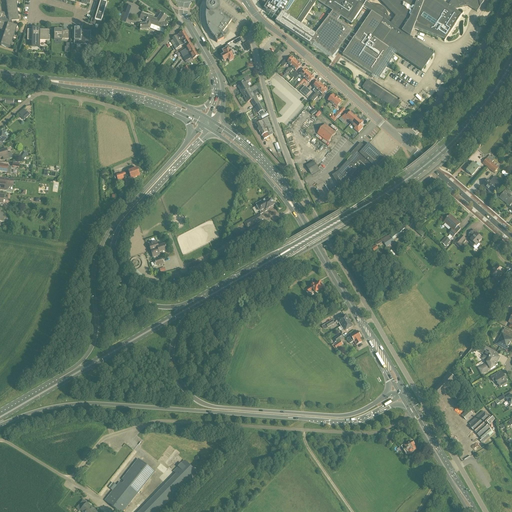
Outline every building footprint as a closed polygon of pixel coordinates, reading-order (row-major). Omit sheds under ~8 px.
[(5,0),(7,14),(5,13),(0,11),(0,28),(5,30),(0,45),(10,48),(17,27),(14,26),(14,22),(19,21),(16,0),(5,0)] [(102,18),(107,4),(102,2),(102,0),(94,0),(94,2),(97,2),(95,9),(96,9),(93,17),(92,17),(90,24),(95,25),(97,17),(102,18)] [(274,0),(267,12),(266,11),(266,12),(271,15),(278,20),(277,23),(276,22),(276,23),(311,46),(314,42),(316,42),(333,54),(336,50),(350,30),(337,21),(340,16),(352,24),(364,6),(372,12),(361,28),(354,38),(343,56),(372,76),(373,76),(374,74),(378,77),(395,53),(396,54),(422,72),(434,55),(433,54),(413,40),(413,39),(414,39),(406,34),(410,28),(411,26),(445,40),(444,42),(464,13),(463,13),(462,15),(453,9),(468,6),(472,9),(477,12),(485,0),(452,0),(449,6),(439,0),(274,0)] [(205,14),(205,18),(206,21),(206,24),(207,27),(209,31),(210,33),(212,36),(214,38),(217,43),(223,39),(221,35),(226,28),(231,21),(217,10),(217,9),(218,8),(218,7),(218,6),(217,5),(217,4),(216,3),(215,2),(214,2),(213,2),(212,2),(211,2),(210,2),(209,3),(208,4),(207,5),(207,6),(206,9),(206,11),(205,14)] [(157,20),(148,17),(148,16),(142,13),(140,19),(146,21),(145,23),(146,23),(146,24),(140,24),(140,30),(149,29),(151,25),(166,30),(168,24),(164,22),(167,18),(161,14),(157,20)] [(81,32),(81,29),(74,28),(74,32),(73,32),(73,31),(72,38),(73,38),(74,38),(74,45),(77,45),(77,44),(89,44),(89,39),(90,39),(91,32),(86,31),(86,32),(81,32)] [(39,30),(39,29),(32,29),(32,30),(27,30),(27,40),(32,40),(32,45),(39,45),(39,41),(49,41),(50,36),(49,36),(49,31),(39,30)] [(69,39),(69,31),(62,31),(62,30),(54,30),(54,41),(62,41),(62,39),(69,39)] [(173,46),(188,38),(184,31),(178,35),(172,39),(173,40),(170,42),(173,46)] [(18,53),(24,34),(21,33),(15,52),(18,53)] [(185,47),(191,44),(188,38),(173,46),(175,50),(184,45),(185,47)] [(182,57),(195,50),(191,44),(185,47),(186,49),(180,53),(182,57)] [(230,53),(228,50),(230,48),(228,45),(221,49),(222,52),(224,55),(221,57),(222,58),(221,59),(222,61),(224,61),(224,62),(228,60),(229,62),(233,60),(232,57),(234,55),(232,51),(230,53)] [(195,50),(182,57),(185,62),(192,58),(193,60),(199,56),(195,50)] [(292,67),(297,62),(292,58),(287,63),(292,67)] [(289,72),(290,73),(294,69),(296,71),(301,66),(297,62),(292,67),(290,69),(289,68),(287,70),(289,72)] [(187,76),(192,74),(190,71),(190,70),(188,66),(183,69),(187,76)] [(177,72),(171,67),(167,73),(174,75),(177,72)] [(305,79),(310,74),(305,70),(300,75),(302,76),(300,78),(302,80),(303,81),(305,79)] [(310,74),(305,79),(309,83),(314,78),(310,74)] [(401,102),(369,81),(364,89),(396,110),(401,102)] [(318,91),(323,86),(318,82),(313,87),(315,89),(313,91),(316,93),(318,91)] [(242,93),(250,89),(246,83),(238,87),(242,93)] [(300,92),(303,94),(308,89),(305,86),(300,92)] [(318,91),(316,93),(309,100),(312,103),(318,97),(319,98),(322,98),(323,99),(326,95),(325,93),(327,90),(323,86),(318,91)] [(250,89),(242,93),(247,103),(251,101),(254,106),(259,103),(256,97),(255,98),(250,89)] [(336,109),(341,103),(333,95),(328,101),(336,109)] [(314,114),(317,108),(312,105),(309,111),(314,114)] [(334,122),(342,114),(338,111),(336,113),(337,114),(334,117),(332,115),(330,118),(334,122)] [(351,124),(357,117),(351,112),(349,115),(346,112),(341,118),(346,122),(347,120),(351,124)] [(357,117),(351,124),(355,127),(354,129),(358,133),(363,128),(361,126),(363,123),(357,117)] [(262,136),(264,139),(274,134),(268,118),(261,121),(262,122),(256,125),(256,126),(255,126),(257,129),(258,129),(262,136)] [(328,143),(336,133),(325,124),(317,134),(328,143)] [(353,157),(338,173),(332,176),(339,186),(347,181),(349,179),(352,181),(367,173),(375,169),(384,158),(369,144),(365,147),(361,143),(350,155),(353,157)] [(7,154),(6,150),(0,151),(0,158),(5,157),(6,160),(13,158),(11,152),(7,154)] [(488,169),(495,161),(493,160),(494,159),(492,157),(491,158),(489,156),(482,164),(488,169)] [(311,175),(320,170),(314,161),(306,166),(311,175)] [(495,161),(488,169),(494,173),(498,168),(500,166),(495,161)] [(472,176),(479,168),(473,163),(466,171),(472,176)] [(10,175),(11,167),(0,165),(0,171),(4,173),(4,174),(10,175)] [(139,176),(137,168),(116,176),(118,182),(124,180),(123,176),(126,175),(126,177),(130,176),(131,179),(139,176)] [(13,187),(14,180),(10,180),(4,179),(4,182),(0,181),(0,190),(4,191),(7,191),(9,189),(10,187),(10,186),(13,187)] [(492,194),(497,188),(488,180),(483,186),(492,194)] [(511,197),(506,191),(500,198),(510,206),(511,204),(511,197)] [(7,201),(8,196),(0,194),(0,205),(3,206),(3,201),(7,201)] [(267,202),(265,199),(256,205),(261,214),(273,207),(273,206),(274,205),(271,200),(267,202)] [(247,229),(263,220),(260,214),(244,223),(247,229)] [(456,221),(450,216),(444,222),(452,230),(449,234),(453,238),(457,233),(454,231),(460,224),(456,220),(456,221)] [(476,250),(481,244),(479,243),(482,239),(476,234),(477,233),(474,231),(469,236),(472,239),(469,242),(471,244),(470,245),(476,250)] [(459,249),(463,245),(461,244),(466,239),(462,235),(454,244),(459,249)] [(157,247),(158,247),(156,241),(148,244),(152,254),(158,252),(157,247)] [(158,252),(152,254),(153,258),(160,256),(159,253),(166,251),(164,244),(158,247),(157,247),(158,252)] [(497,280),(504,272),(498,267),(494,272),(492,270),(489,274),(497,280)] [(146,282),(135,272),(133,274),(144,284),(146,282)] [(323,288),(320,282),(315,285),(314,284),(311,286),(312,287),(307,290),(308,292),(313,290),(315,293),(316,293),(317,294),(319,293),(319,291),(323,288)] [(498,293),(503,288),(497,283),(492,288),(498,293)] [(342,326),(349,322),(346,316),(336,322),(337,324),(339,323),(341,327),(342,326)] [(328,328),(335,324),(333,320),(325,324),(328,328)] [(342,326),(341,327),(343,330),(341,331),(343,333),(346,331),(353,327),(349,322),(342,326)] [(511,331),(505,328),(504,331),(503,330),(501,333),(502,333),(496,344),(507,351),(511,342),(511,331)] [(362,342),(360,338),(361,338),(358,332),(351,336),(351,337),(347,339),(350,344),(354,342),(356,346),(362,342)] [(337,343),(344,338),(341,334),(334,339),(335,340),(333,341),(335,343),(337,342),(337,343)] [(340,341),(334,345),(337,349),(343,345),(340,341)] [(477,346),(474,348),(470,352),(471,354),(479,352),(479,353),(482,355),(485,350),(477,345),(477,346)] [(498,356),(490,352),(488,354),(486,353),(482,359),(487,362),(487,363),(487,364),(482,367),(482,368),(480,370),(482,374),(490,369),(491,370),(496,367),(495,366),(498,365),(496,362),(498,361),(496,359),(498,356)] [(508,383),(503,375),(501,371),(490,377),(494,382),(496,381),(500,387),(503,385),(504,386),(505,386),(507,385),(507,384),(507,383),(508,383)] [(434,405),(443,396),(457,381),(450,374),(443,381),(427,398),(434,405)] [(465,416),(468,420),(474,414),(471,410),(465,416)] [(484,413),(483,411),(469,424),(470,425),(469,426),(475,432),(482,440),(480,441),(482,443),(484,442),(493,433),(490,429),(490,428),(488,426),(495,420),(492,416),(490,418),(485,413),(485,412),(484,413)] [(407,456),(417,450),(414,446),(412,442),(405,447),(406,449),(404,451),(407,456)] [(113,483),(109,488),(112,491),(105,500),(119,511),(122,511),(154,472),(138,459),(116,486),(113,483)] [(158,511),(197,472),(184,460),(173,471),(169,467),(161,476),(165,480),(133,511),(158,511)] [(82,511),(96,511),(87,503),(83,507),(80,504),(76,508),(79,511),(81,510),(82,511)]
